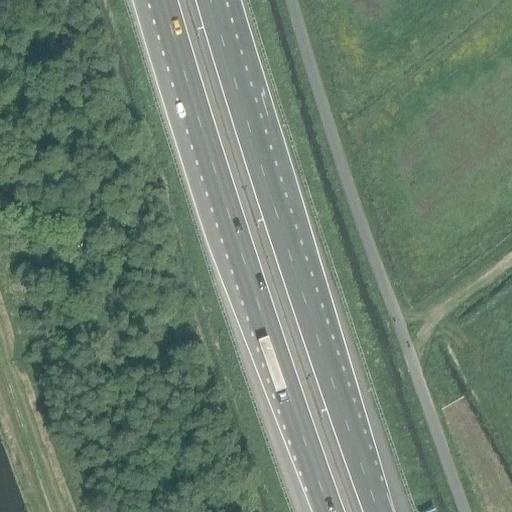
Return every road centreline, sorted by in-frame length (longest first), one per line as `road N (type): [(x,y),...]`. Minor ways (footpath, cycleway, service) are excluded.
road 1 (motorway): [(378,511),(209,0)]
road 2 (motorway): [(162,0),(328,511)]
road 3 (track): [(511,258),(406,337)]
